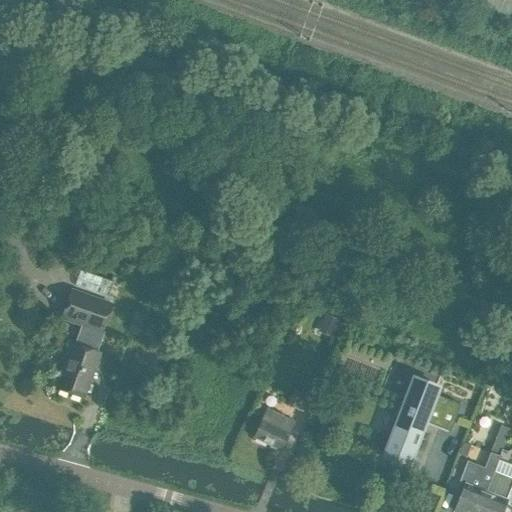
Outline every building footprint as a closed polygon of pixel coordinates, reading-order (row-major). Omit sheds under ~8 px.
[(101,332),(111,305),(71,291),(61,318),(81,325),(74,345),(71,344),(56,389),(83,398),(99,354),(96,353),(104,332),(101,332)] [(447,431),(449,432),(460,405),(435,395),(438,387),(412,377),(380,463),(386,465),(406,473),(408,465),(415,448),(408,445),(414,431),(420,434),(424,424),(446,433),(447,431)] [(313,419),(323,399),(315,395),(301,388),(292,408),(313,419)] [(279,451),(293,423),(266,409),(252,437),(279,451)] [(454,511),(477,511),(486,488),(493,470),(495,470),(499,460),(500,459),(489,455),(484,468),(467,461),(459,483),(465,485),(454,511)] [(511,465),(499,460),(495,470),(511,477),(511,481),(509,489),(511,490),(511,465)] [(477,511),(501,511),(507,496),(486,488),(477,511)]
